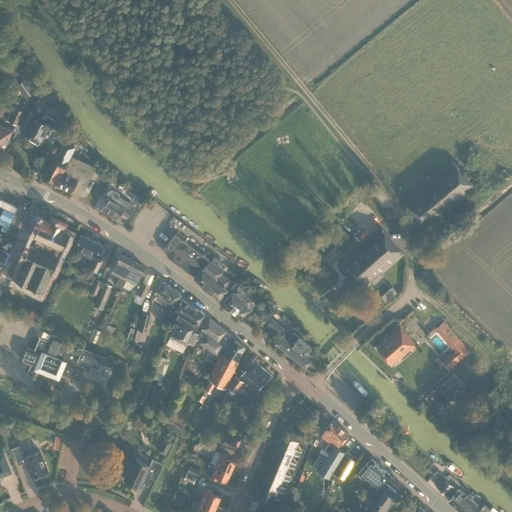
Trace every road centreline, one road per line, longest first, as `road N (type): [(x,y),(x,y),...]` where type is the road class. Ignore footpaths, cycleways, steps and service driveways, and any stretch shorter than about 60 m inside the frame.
road 1 (track): [(45,0),(96,74),(194,178),(307,93)]
road 2 (tertiary): [(296,374),(106,226),(0,174)]
road 3 (track): [(375,173),(230,0)]
road 4 (unclassified): [(312,386),(407,296),(409,258),(397,205)]
road 5 (tertiary): [(449,511),(312,386)]
road 6 (residential): [(296,374),(233,511)]
